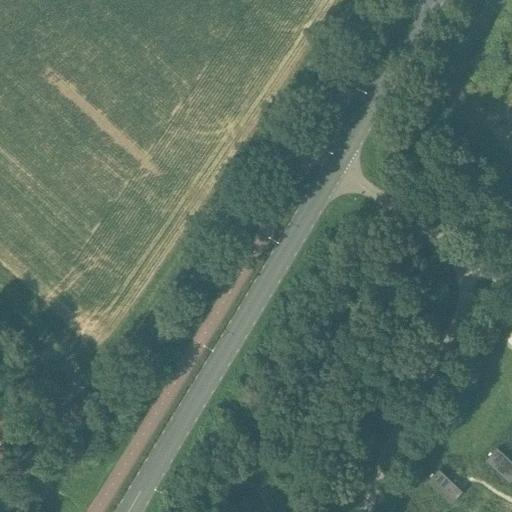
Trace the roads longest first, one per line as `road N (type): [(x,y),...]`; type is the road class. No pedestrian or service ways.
road 1 (tertiary): [(128,511),(334,167)]
road 2 (tertiary): [(334,167),(432,0)]
road 3 (unclassified): [(466,292),(465,263),(334,167)]
